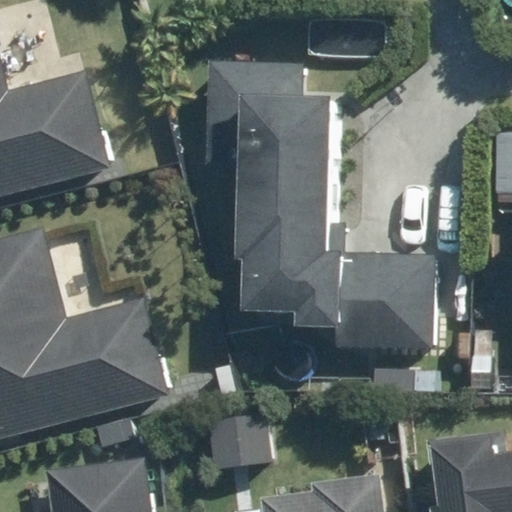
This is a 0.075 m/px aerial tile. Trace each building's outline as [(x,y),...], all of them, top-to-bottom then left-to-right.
[(0,202),(114,172),(81,50),(62,55),(47,0),(27,0),(0,7),(0,202)] [(344,253),(345,93),(312,93),(312,66),(214,65),(214,139),(248,139),(247,316),(309,316),(309,332),(349,332),(349,355),(452,356),(452,253),(344,253)] [(0,240),(0,445),(179,398),(148,283),(119,290),(103,230),(63,241),(59,224),(0,240)] [(449,441),(452,511),(511,511),(511,450),(504,451),(503,439),(449,441)] [(158,511),(152,458),(55,470),(60,511),(158,511)] [(393,511),(389,474),(266,488),(268,511),(393,511)]
